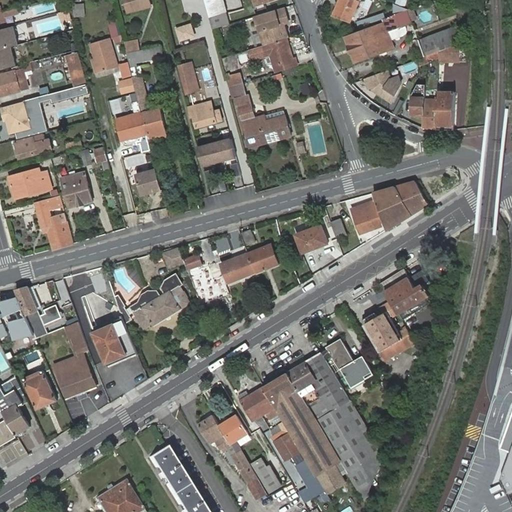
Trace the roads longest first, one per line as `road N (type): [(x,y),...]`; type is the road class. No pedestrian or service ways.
road 1 (primary): [(0,496),(404,243)]
road 2 (secondary): [(11,276),(363,180)]
